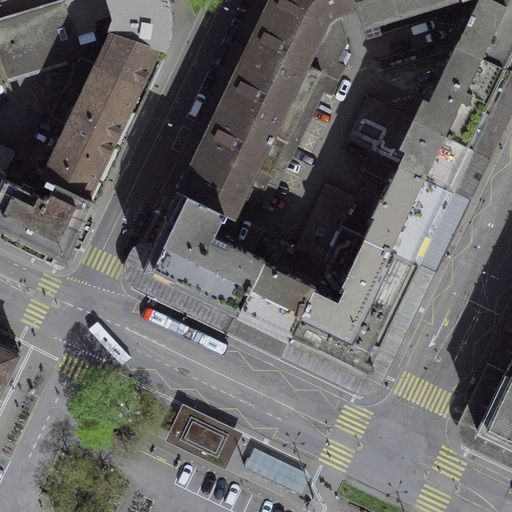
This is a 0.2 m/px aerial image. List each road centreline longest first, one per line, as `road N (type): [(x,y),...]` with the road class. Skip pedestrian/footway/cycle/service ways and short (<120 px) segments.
road 1 (residential): [(90,315),(103,260),(222,0)]
road 2 (tertiary): [(90,315),(392,460)]
road 3 (residential): [(392,460),(511,204)]
road 4 (tertiary): [(502,511),(392,460)]
